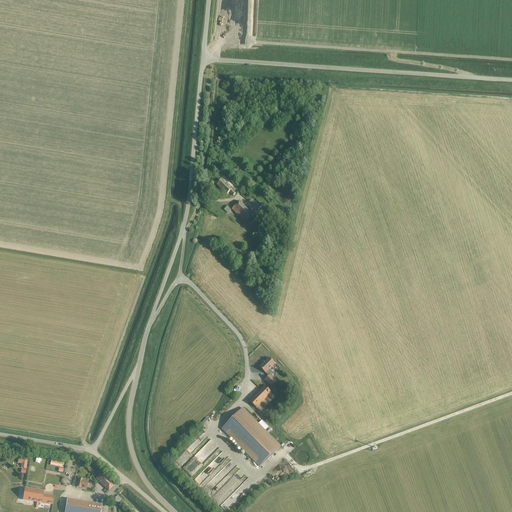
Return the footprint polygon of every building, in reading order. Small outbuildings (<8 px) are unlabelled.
[(220,182),(218,180),(215,183),(227,195),(230,192),(233,196),(236,194),(234,192),(236,190),(233,187),(231,189),(222,180),(220,182)] [(266,228),(258,220),(239,202),(232,209),(258,236),(266,228)] [(275,364),(269,358),(260,368),(266,374),(266,373),(269,376),(265,380),(271,386),(276,381),(270,375),(273,372),(270,369),(275,364)] [(275,398),(264,387),(249,402),(259,412),(275,398)] [(258,424),(242,409),(222,429),(260,467),(280,447),(265,431),(268,427),(262,421),(258,424)] [(193,473),(210,455),(209,453),(215,446),(210,441),(185,465),(193,473)] [(27,460),(18,458),(18,463),(22,464),(21,468),(26,469),(27,460)] [(96,479),(109,491),(114,485),(101,474),(96,479)] [(79,478),(76,487),(86,490),(88,481),(79,478)] [(60,498),(31,493),(29,501),(58,507),(60,498)] [(66,499),(64,511),(100,511),(101,505),(66,499)]
